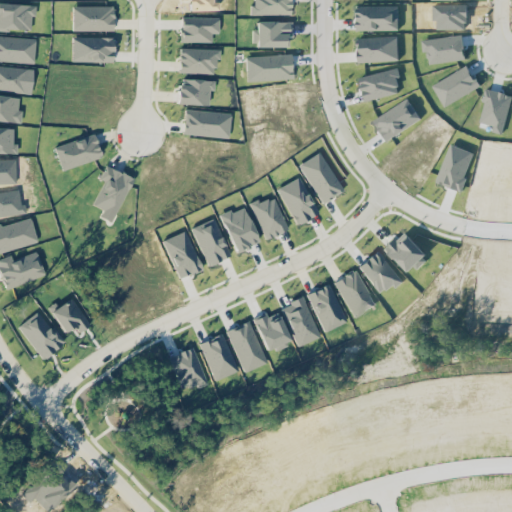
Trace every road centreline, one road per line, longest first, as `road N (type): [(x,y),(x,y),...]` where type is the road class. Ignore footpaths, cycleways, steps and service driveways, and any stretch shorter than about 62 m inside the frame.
road 1 (residential): [(46,404),(156,328),(321,253),(390,192)]
road 2 (residential): [(148,511),(0,346)]
road 3 (residential): [(511,458),(377,480),(304,511)]
road 4 (residential): [(390,192),(340,128),(328,0)]
road 5 (residential): [(145,130),(146,0)]
road 6 (residential): [(511,231),(438,218),(390,192)]
